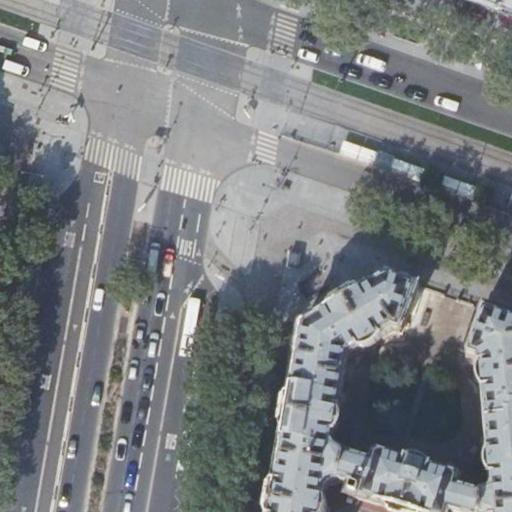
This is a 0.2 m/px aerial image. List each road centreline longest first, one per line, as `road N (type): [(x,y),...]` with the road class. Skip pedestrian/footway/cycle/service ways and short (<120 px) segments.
road 1 (primary): [(134,95),(66,511)]
road 2 (primary): [(127,511),(197,118)]
road 3 (primary): [(197,118),(511,231)]
road 4 (primary): [(511,109),(210,3)]
road 5 (primary): [(0,48),(134,95)]
